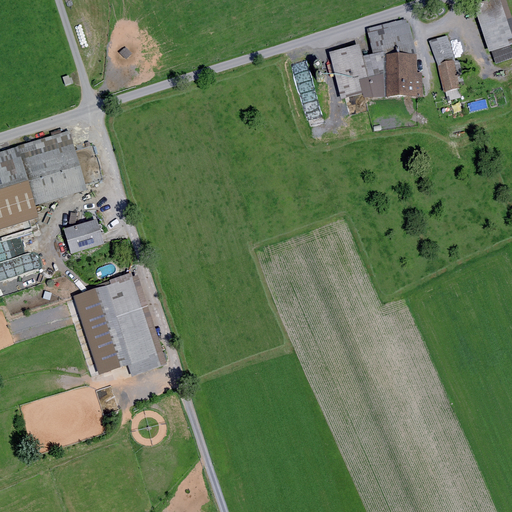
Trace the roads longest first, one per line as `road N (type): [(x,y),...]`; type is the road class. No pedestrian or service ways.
road 1 (track): [(224,511),(94,109)]
road 2 (unclassified): [(94,109),(435,0)]
